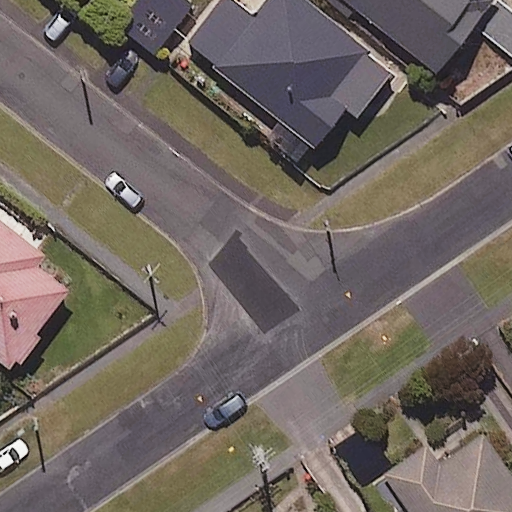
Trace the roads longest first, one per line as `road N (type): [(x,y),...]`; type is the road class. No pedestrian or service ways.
road 1 (residential): [(0,61),(316,312)]
road 2 (residential): [(25,511),(316,312)]
road 3 (residential): [(316,312),(511,183)]
